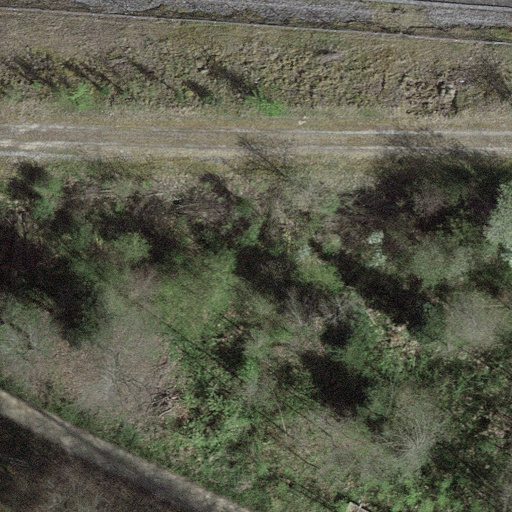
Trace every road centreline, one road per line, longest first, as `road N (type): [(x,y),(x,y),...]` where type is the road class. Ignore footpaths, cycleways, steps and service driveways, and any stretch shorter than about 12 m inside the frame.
road 1 (track): [(0,133),(511,146)]
road 2 (track): [(0,381),(249,511)]
